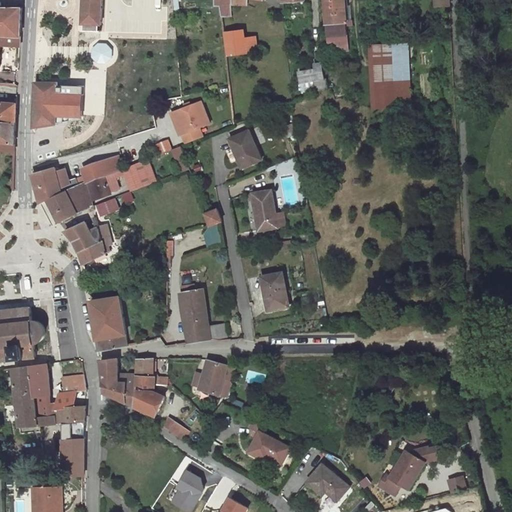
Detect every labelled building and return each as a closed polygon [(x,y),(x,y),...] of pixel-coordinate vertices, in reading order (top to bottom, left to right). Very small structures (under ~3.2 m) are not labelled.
[(83,0),(84,5),(83,24),(85,24),(85,30),(82,30),(82,31),(102,32),(102,31),(100,31),(100,25),(102,25),(103,0),(83,0)] [(337,23),(347,23),(345,4),(345,0),(324,0),(327,26),(330,52),(337,51),(334,36),(338,36),(337,23)] [(437,0),(438,8),(450,7),(449,0),(437,0)] [(230,4),(222,4),(224,17),(230,15),(230,4)] [(0,60),(1,45),(20,47),(22,23),(23,8),(8,7),(1,8),(0,8),(0,60)] [(347,26),(347,23),(337,23),(338,36),(334,36),(337,51),(349,50),(347,26)] [(373,39),(386,38),(384,29),(372,31),(373,39)] [(248,53),(245,31),(227,33),(230,56),(248,53)] [(383,57),(409,55),(409,49),(410,49),(409,43),(382,44),(383,57)] [(376,108),(411,106),(409,55),(383,57),(382,44),(373,44),(376,108)] [(316,70),(300,73),(301,83),(314,80),(324,78),(323,64),(315,65),(316,70)] [(324,78),(314,80),(316,93),(328,89),(327,78),(324,78)] [(36,99),(35,127),(58,124),(57,120),(71,117),(70,85),(36,84),(36,99)] [(350,94),(346,84),(331,89),(335,99),(350,94)] [(178,120),(183,134),(187,144),(205,137),(201,128),(212,124),(203,102),(192,106),(191,103),(186,104),(187,108),(176,112),(179,119),(178,120)] [(0,122),(17,124),(18,111),(18,105),(0,103),(0,122)] [(181,135),(183,134),(178,120),(179,119),(176,112),(173,113),(181,135)] [(17,124),(0,122),(0,149),(16,151),(17,134),(17,124)] [(251,131),(231,140),(244,169),(264,160),(251,131)] [(161,153),(170,150),(174,149),(170,139),(157,144),(161,153)] [(174,149),(170,150),(180,173),(191,169),(182,145),(174,149)] [(42,204),(49,201),(74,191),(74,189),(112,173),(120,170),(126,168),(120,156),(107,161),(106,160),(86,168),(88,176),(71,182),(67,170),(58,172),(56,168),(34,174),(34,176),(36,182),(40,198),(42,204)] [(137,191),(157,182),(147,159),(127,167),(137,191)] [(74,191),(49,201),(54,209),(61,222),(80,215),(75,201),(88,197),(89,201),(111,193),(110,189),(116,186),(112,173),(74,189),(74,191)] [(272,188),(253,192),(260,228),(279,226),(272,188)] [(127,203),(135,201),(132,191),(125,193),(127,203)] [(75,201),(80,215),(92,210),(89,201),(88,197),(75,201)] [(101,207),(105,217),(121,210),(117,201),(101,207)] [(206,212),(211,224),(223,220),(219,208),(206,212)] [(104,240),(101,231),(101,230),(92,233),(86,223),(66,231),(77,245),(79,251),(104,240)] [(208,246),(223,242),(219,227),(205,230),(208,246)] [(108,228),(101,231),(104,240),(79,251),(83,263),(107,253),(107,249),(110,248),(110,247),(113,246),(108,228)] [(279,241),(279,249),(292,249),(292,241),(279,241)] [(281,258),(261,262),(270,310),(289,306),(281,258)] [(219,341),(227,341),(224,323),(208,326),(203,291),(195,292),(194,287),(183,288),(185,294),(181,295),(188,344),(210,340),(219,341)] [(120,335),(127,334),(118,297),(91,302),(99,352),(122,347),(120,335)] [(0,360),(36,358),(35,345),(40,342),(43,340),(44,338),(45,335),(45,332),(44,330),(42,326),(39,323),(38,322),(36,322),(32,322),(31,308),(19,309),(19,306),(16,307),(16,309),(10,310),(9,308),(7,308),(7,310),(0,310),(0,360)] [(130,346),(127,334),(120,335),(122,347),(124,347),(130,346)] [(105,392),(136,407),(138,390),(135,390),(138,377),(138,376),(137,374),(129,374),(128,384),(118,383),(118,373),(118,359),(101,361),(105,392)] [(138,376),(154,378),(155,359),(138,360),(137,374),(138,376)] [(208,360),(203,377),(200,388),(199,390),(219,395),(223,378),(232,381),(235,368),(208,360)] [(56,411),(57,404),(51,405),(50,396),(52,396),(48,363),(32,365),(38,418),(56,416),(56,411)] [(22,426),(56,424),(56,416),(38,418),(32,365),(15,367),(22,426)] [(129,374),(118,373),(118,383),(128,384),(129,374)] [(64,377),(66,394),(87,391),(87,387),(86,375),(64,377)] [(153,393),(153,384),(154,378),(138,376),(138,377),(135,390),(138,390),(136,407),(156,417),(166,400),(153,393)] [(200,388),(203,377),(195,376),(193,387),(200,388)] [(228,398),(232,381),(223,378),(219,395),(221,396),(221,401),(224,401),(228,398)] [(56,424),(78,422),(86,421),(87,402),(87,391),(66,394),(60,394),(57,404),(56,411),(56,416),(56,424)] [(86,421),(78,422),(77,439),(64,440),(66,477),(85,475),(84,447),(86,421)] [(171,432),(184,440),(190,430),(177,422),(171,432)] [(293,448),(263,433),(252,453),(269,463),(271,459),(284,465),(293,448)] [(395,478),(390,476),(383,487),(399,496),(406,486),(412,490),(428,463),(444,460),(441,448),(432,450),(432,448),(411,452),(395,478)] [(349,487),(320,468),(308,488),(325,500),(328,495),(339,502),(349,487)] [(200,480),(188,472),(178,488),(181,489),(173,502),(189,511),(190,511),(203,490),(200,480)] [(453,493),(468,489),(464,477),(449,481),(453,493)] [(61,511),(62,487),(39,487),(39,507),(33,507),(33,511),(61,511)] [(228,499),(220,511),(243,511),(245,510),(228,499)]
